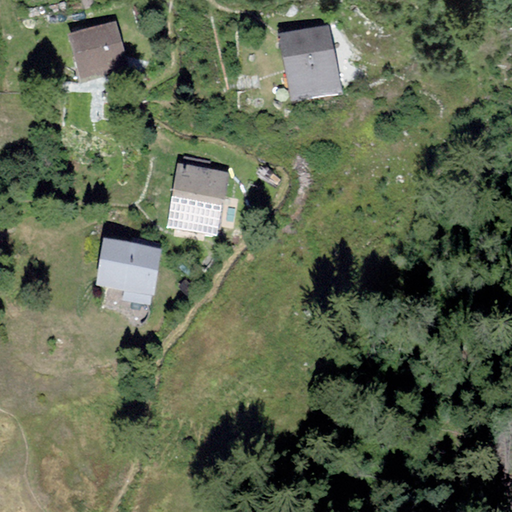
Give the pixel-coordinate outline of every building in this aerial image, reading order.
[(110,30),(70,42),(83,82),(123,69),(110,30)] [(328,34),(270,49),(286,109),(344,94),(328,34)] [(215,170),(216,157),(185,156),(184,168),(215,170)] [(225,179),(174,175),(170,232),(221,236),(225,179)] [(157,261),(93,252),(86,298),(150,307),(157,261)]
